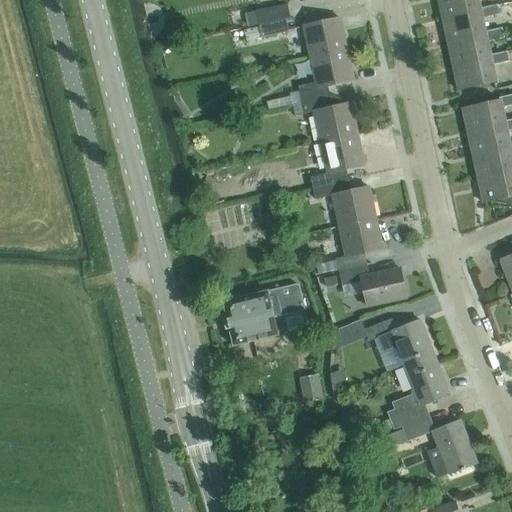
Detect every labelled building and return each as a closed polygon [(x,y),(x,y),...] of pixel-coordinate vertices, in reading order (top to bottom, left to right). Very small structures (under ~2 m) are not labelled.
[(481,11),(480,9),(478,0),(437,0),(442,20),(481,11)] [(259,25),(285,19),(285,18),(290,17),(287,5),(256,11),(259,25)] [(486,35),(485,32),(482,18),(498,15),(496,5),(480,9),(481,11),(442,20),(447,43),(486,35)] [(244,14),(248,28),(259,25),(256,11),(244,14)] [(309,58),(347,49),(340,18),(303,27),(309,58)] [(259,25),(262,38),(288,32),(285,19),(259,25)] [(262,38),(259,27),(244,30),(247,41),(262,38)] [(491,58),(491,55),(488,42),(504,38),(501,28),(485,32),(486,35),(447,43),(453,67),(491,58)] [(302,103),(330,97),(327,86),(354,80),(347,49),(309,58),(315,83),(298,87),(302,103)] [(509,62),(507,52),(491,55),(491,58),(453,67),(458,91),(497,82),(493,65),(509,62)] [(462,108),(467,133),(506,124),(505,121),(502,107),(511,105),(511,94),(499,98),(499,100),(462,108)] [(320,143),(357,135),(350,104),(332,108),(330,97),(302,103),(304,114),(313,112),(320,143)] [(302,103),(293,105),(295,116),(304,114),(302,103)] [(511,147),(510,145),(507,131),(511,129),(511,119),(505,121),(506,124),(467,133),(472,156),(511,147)] [(312,188),(348,180),(346,170),(364,166),(357,135),(320,143),(327,173),(310,177),(312,188)] [(511,171),(511,144),(510,145),(511,147),(472,156),(477,179),(511,171)] [(511,171),(477,179),(483,203),(511,196),(511,171)] [(338,226),(376,218),(369,187),(351,191),(348,180),(312,188),(314,199),(332,196),(338,226)] [(338,270),(367,264),(364,253),(383,249),(376,218),(338,226),(345,257),(336,259),(338,270)] [(511,255),(500,261),(511,291),(511,290),(511,255)] [(367,264),(338,270),(342,286),(361,282),(367,307),(406,298),(400,268),(369,275),(367,264)] [(327,288),(338,286),(336,277),(325,279),(327,288)] [(225,301),(223,302),(233,346),(236,345),(278,335),(275,322),(274,318),(303,311),(304,311),(305,310),(305,309),(300,286),(299,285),(298,284),(297,284),(267,292),(267,291),(225,301)] [(378,337),(385,354),(397,349),(402,362),(417,356),(423,371),(438,365),(420,320),(396,330),(391,319),(363,330),(367,342),(378,337)] [(450,395),(438,365),(423,371),(417,356),(402,362),(413,391),(411,392),(412,395),(391,403),(394,410),(386,413),(393,430),(401,427),(426,417),(421,406),(450,395)] [(323,399),(318,375),(300,378),(304,403),(323,399)] [(401,427),(402,430),(379,439),(383,451),(432,432),(442,458),(430,463),(437,478),(447,474),(448,475),(477,464),(460,421),(432,432),(426,417),(401,427)] [(392,429),(389,420),(382,423),(386,431),(392,429)] [(430,511),(459,511),(456,502),(430,511)]
